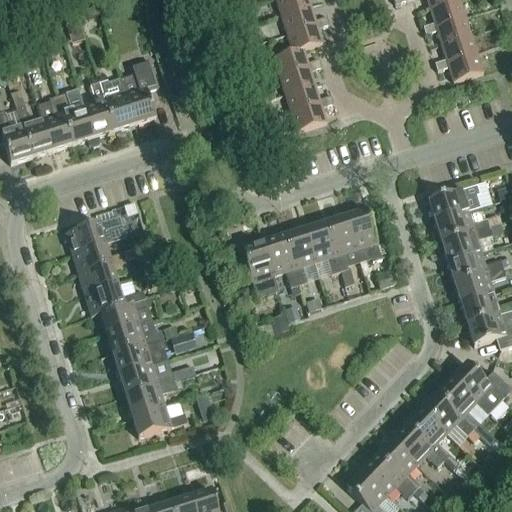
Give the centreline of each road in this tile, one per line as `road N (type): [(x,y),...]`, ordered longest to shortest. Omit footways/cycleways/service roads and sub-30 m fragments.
road 1 (residential): [(23,269),(15,242),(28,199),(192,147),(211,155),(235,197),(265,206),(385,168)]
road 2 (residential): [(309,449),(328,467),(426,363),(433,333),(385,168)]
road 3 (residential): [(0,499),(58,481),(77,456),(23,269)]
road 4 (unclassified): [(394,124),(342,101),(331,66),(342,42),(329,0)]
road 5 (unclassified): [(394,124),(426,76),(406,14)]
